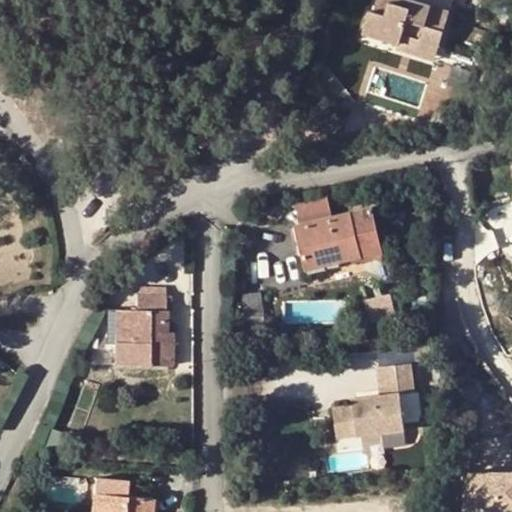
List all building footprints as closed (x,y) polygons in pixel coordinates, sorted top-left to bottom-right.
[(376,0),(372,12),(369,11),(362,32),(397,45),(400,37),(435,49),(451,0),(409,0),(408,0),(376,0)] [(430,63),(435,49),(400,37),(397,45),(395,51),(430,63)] [(206,127),(193,138),(201,147),(214,135),(206,127)] [(361,257),(363,263),(363,266),(384,261),(371,208),(297,227),(307,268),(327,263),(327,266),(361,257)] [(327,263),(307,268),(309,276),(363,263),(361,257),(327,266),(327,263)] [(365,298),(371,321),(397,315),(391,292),(365,298)] [(259,295),(241,297),(247,340),(265,337),(259,295)] [(166,344),(166,333),(166,311),(166,298),(140,298),(140,310),(130,311),(131,343),(119,343),(118,367),(170,367),(171,344),(166,344)] [(288,301),(288,321),(346,320),(346,301),(288,301)] [(414,334),(416,347),(433,345),(427,309),(414,311),(416,333),(414,334)] [(119,310),(119,343),(131,343),(130,311),(119,310)] [(398,335),(400,349),(411,348),(409,334),(398,335)] [(265,337),(247,340),(249,347),(266,345),(265,337)] [(335,440),(403,431),(399,394),(410,393),(407,364),(372,369),(376,397),(350,401),(351,407),(331,410),(335,440)] [(511,510),(511,467),(462,469),(463,511),(511,510)] [(151,511),(152,498),(127,496),(128,482),(97,479),(93,511),(151,511)]
